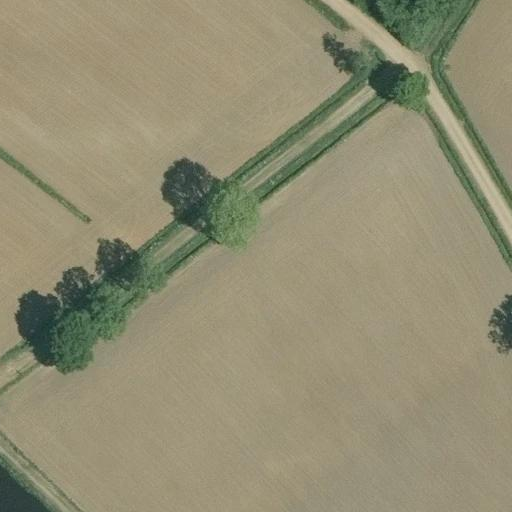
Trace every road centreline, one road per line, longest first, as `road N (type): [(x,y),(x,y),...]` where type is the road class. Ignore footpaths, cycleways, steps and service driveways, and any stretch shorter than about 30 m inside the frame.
road 1 (track): [(406,63),(0,386)]
road 2 (track): [(332,0),(426,87),(511,231)]
